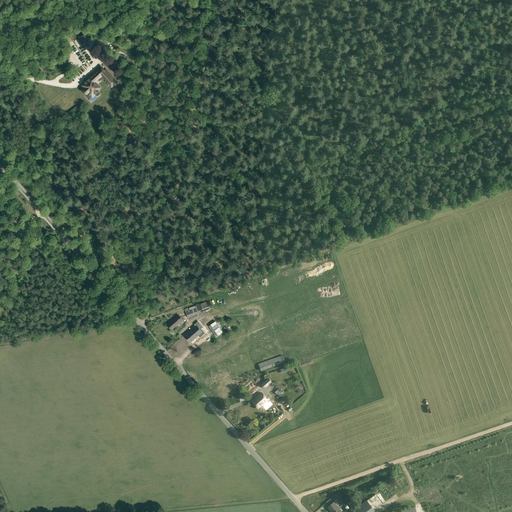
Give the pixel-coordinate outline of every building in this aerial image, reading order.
[(80,43),(88,41),(86,34),(78,37),(80,43)] [(101,67),(91,77),(90,76),(84,81),(85,82),(82,85),(84,87),(83,90),(83,92),(85,94),(87,94),(91,98),(95,95),(96,96),(97,96),(100,94),(100,92),(98,90),(101,88),(95,81),(106,72),(101,67)] [(207,301),(185,309),(188,318),(210,310),(207,301)] [(178,315),(167,325),(172,330),(183,320),(178,315)] [(261,371),(286,362),(283,355),(259,364),(261,371)] [(262,384),(265,388),(272,382),(268,378),(262,384)] [(262,386),(257,381),(248,390),(252,395),(262,386)] [(283,385),(279,386),(278,389),(277,389),(275,391),(277,395),(279,394),(280,392),(284,392),(285,388),(283,385)] [(252,401),(258,408),(268,400),(262,392),(252,401)] [(334,496),(342,505),(347,501),(339,492),(334,496)] [(356,508),(358,511),(371,511),(373,511),(366,501),(356,508)] [(341,511),(342,511),(334,502),(328,507),(332,511),(335,511),(336,511),(341,511)]
